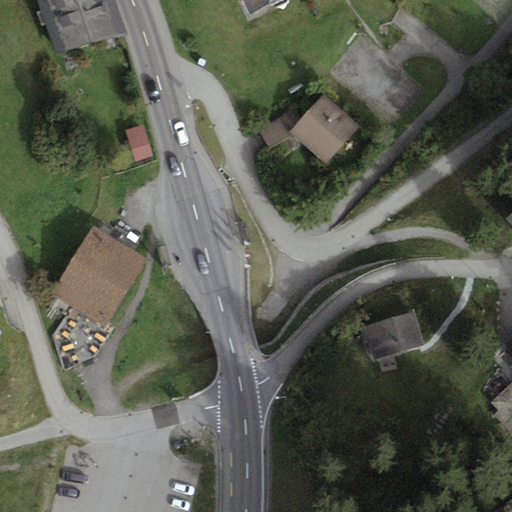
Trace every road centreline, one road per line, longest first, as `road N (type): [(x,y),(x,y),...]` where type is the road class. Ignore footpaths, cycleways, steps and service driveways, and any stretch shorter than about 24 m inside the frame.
road 1 (residential): [(159,86),(184,81),(207,90),(260,207),(287,240),(315,248),(340,240),(511,114)]
road 2 (residential): [(242,393),(109,428),(69,416),(50,386),(0,235)]
road 3 (primary): [(242,393),(159,86)]
road 4 (residential): [(511,269),(411,269),(372,279),(317,320),(277,371),(242,393)]
road 5 (track): [(340,240),(435,232),(466,244),(491,267)]
